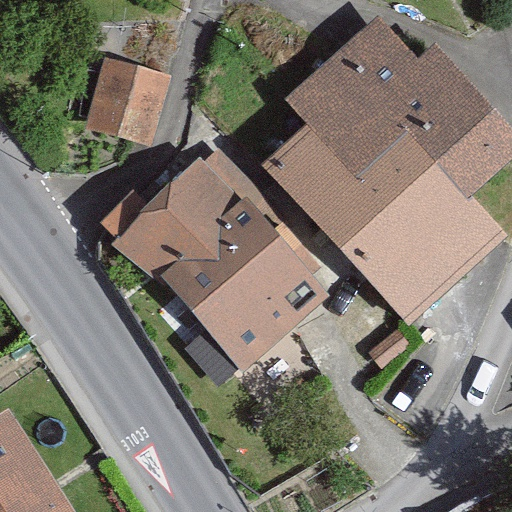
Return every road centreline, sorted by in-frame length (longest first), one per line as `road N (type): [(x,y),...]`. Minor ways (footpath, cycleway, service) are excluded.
road 1 (residential): [(36,252),(140,170),(173,133),(208,0)]
road 2 (secondary): [(36,252),(205,511)]
road 3 (residential): [(451,468),(511,302)]
